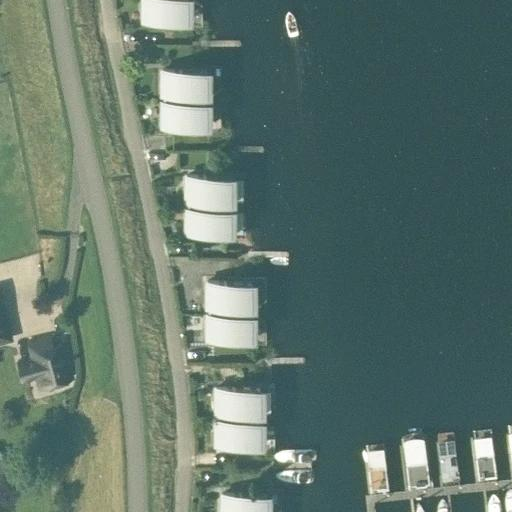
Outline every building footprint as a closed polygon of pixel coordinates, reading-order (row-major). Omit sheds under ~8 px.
[(202,25),(202,0),(142,0),(142,25),(202,25)] [(180,92),(221,92),(221,62),(161,62),(161,100),(178,100),(178,96),(180,96),(180,92)] [(221,131),(221,92),(180,92),(180,96),(178,96),(178,100),(161,100),(161,131),(221,131)] [(204,198),(245,198),(245,170),(185,170),(185,206),(202,206),(202,202),(204,202),(204,198)] [(245,238),(245,198),(204,198),(204,202),(202,202),(202,206),(185,206),(185,238),(245,238)] [(225,304),(266,304),(266,274),(206,275),(206,312),(223,312),(223,308),(225,308),(225,304)] [(0,292),(0,339),(11,337),(0,292)] [(266,343),(266,304),(225,304),(225,308),(223,308),(223,312),(206,312),(206,343),(266,343)] [(33,356),(18,360),(22,378),(37,374),(40,386),(73,378),(64,342),(53,345),(51,335),(29,340),(33,356)] [(234,410),(275,410),(274,381),(215,382),(215,418),(232,418),(232,414),(234,414),(234,410)] [(275,450),(275,410),(234,410),(234,414),(232,414),(232,418),(215,418),(215,450),(275,450)] [(280,511),(281,488),(221,488),(220,511),(280,511)]
